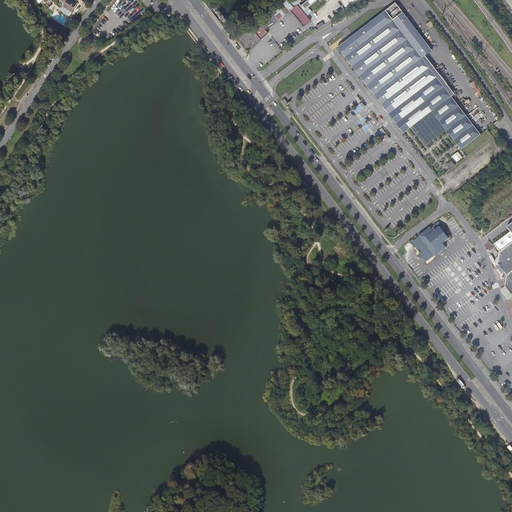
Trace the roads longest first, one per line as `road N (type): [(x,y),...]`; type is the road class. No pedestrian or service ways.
road 1 (primary): [(251,96),(511,441)]
road 2 (unclassified): [(447,205),(322,41),(310,39),(255,81)]
road 3 (primary): [(387,254),(255,81)]
road 4 (primary): [(511,419),(387,254)]
road 5 (residential): [(98,0),(0,147)]
road 6 (unclassified): [(447,205),(485,252),(511,330)]
